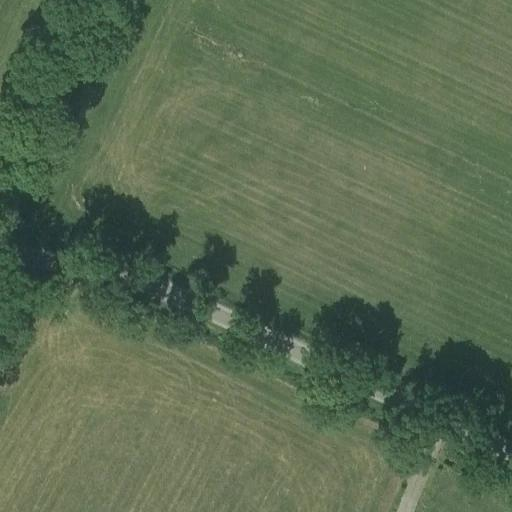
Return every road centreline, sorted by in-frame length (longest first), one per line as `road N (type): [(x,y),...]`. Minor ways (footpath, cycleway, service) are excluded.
road 1 (unclassified): [(511,454),(144,281),(0,256)]
road 2 (unclassified): [(0,188),(93,0)]
